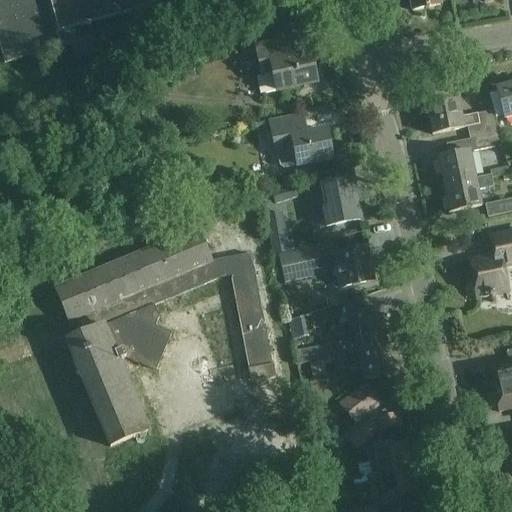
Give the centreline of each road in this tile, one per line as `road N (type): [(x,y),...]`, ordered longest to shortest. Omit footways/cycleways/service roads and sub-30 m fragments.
road 1 (residential): [(477,511),(388,132),(364,64)]
road 2 (residential): [(364,64),(511,37)]
